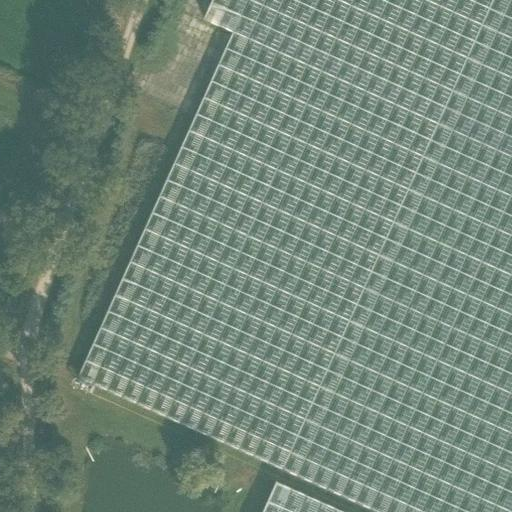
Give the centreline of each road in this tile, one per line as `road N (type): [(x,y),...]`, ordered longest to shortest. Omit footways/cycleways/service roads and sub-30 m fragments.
road 1 (track): [(156,0),(34,352),(0,339)]
road 2 (unclassified): [(37,511),(34,352)]
